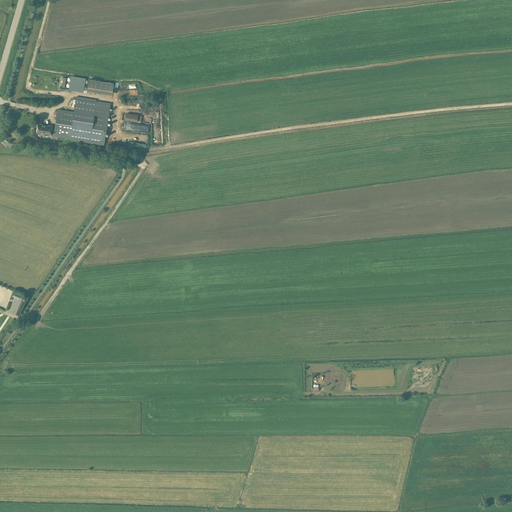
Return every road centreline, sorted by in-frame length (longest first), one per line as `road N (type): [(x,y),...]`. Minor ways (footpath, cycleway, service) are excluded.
road 1 (unclassified): [(0,350),(123,168),(5,143)]
road 2 (unclassified): [(3,141),(35,0)]
